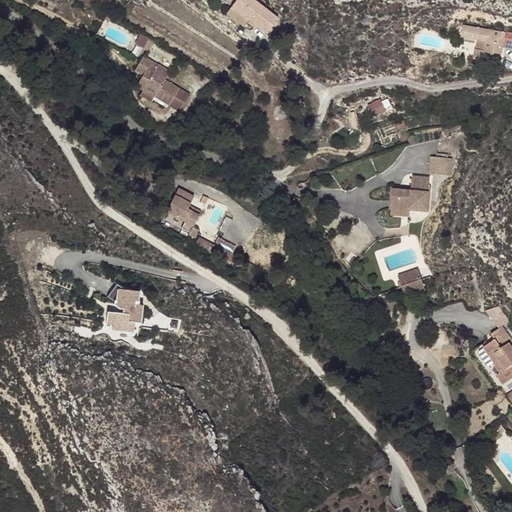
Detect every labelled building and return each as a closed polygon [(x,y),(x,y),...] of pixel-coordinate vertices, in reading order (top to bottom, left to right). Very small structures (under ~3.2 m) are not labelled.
[(232,0),(241,8),(232,17),(248,32),(264,47),(278,32),(246,2),(248,0),(232,0)] [(248,32),(232,17),(226,23),(242,38),(248,32)] [(511,43),(462,35),(460,48),(476,50),(473,69),(499,74),(500,65),(502,65),(503,58),(509,59),(511,43)] [(141,44),(135,54),(148,61),(154,51),(141,44)] [(158,74),(143,66),(134,81),(142,86),(135,97),(142,101),(139,106),(150,113),(154,107),(168,116),(179,98),(164,90),(169,81),(158,74)] [(163,67),(158,74),(169,81),(174,73),(163,67)] [(188,73),(185,78),(193,83),(196,78),(188,73)] [(377,116),(390,111),(384,97),(371,103),(377,116)] [(452,168),(430,167),(428,184),(450,186),(452,168)] [(392,198),(390,226),(409,227),(409,220),(427,221),(429,202),(428,201),(429,188),(412,186),(411,200),(392,198)] [(175,210),(177,205),(164,198),(162,203),(175,210)] [(153,209),(171,218),(175,210),(162,203),(157,201),(153,209)] [(186,210),(177,205),(175,210),(171,218),(179,222),(179,225),(184,227),(188,219),(183,216),(186,210)] [(423,267),(402,269),(403,280),(424,278),(423,267)] [(424,278),(403,280),(405,291),(426,289),(424,278)] [(139,296),(117,293),(116,304),(114,304),(113,309),(119,314),(107,312),(105,326),(113,327),(112,331),(133,334),(134,327),(141,327),(142,310),(137,310),(139,296)] [(502,304),(490,309),(499,327),(510,322),(502,304)] [(505,386),(511,381),(511,346),(511,345),(511,344),(511,336),(505,327),(499,331),(494,334),(497,340),(487,347),(500,366),(497,370),(499,373),(497,375),(505,386)]
